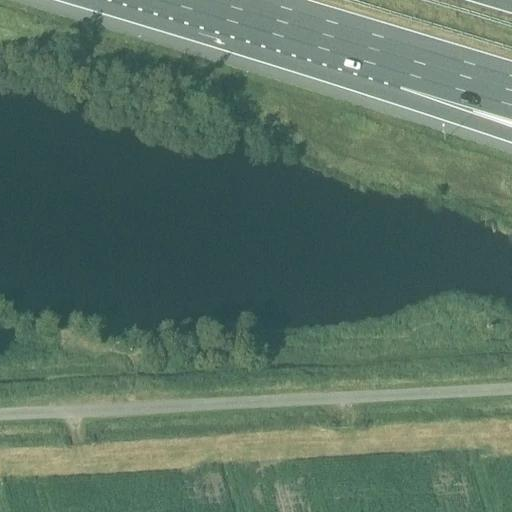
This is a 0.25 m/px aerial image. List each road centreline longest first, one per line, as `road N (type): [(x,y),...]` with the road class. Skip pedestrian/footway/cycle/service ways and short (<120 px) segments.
road 1 (unclassified): [(511,389),(0,415)]
road 2 (motorway): [(246,11),(349,80),(511,135)]
road 3 (motorway): [(246,11),(511,91)]
